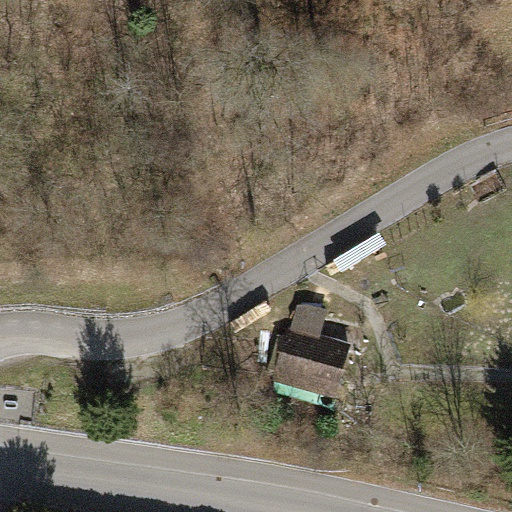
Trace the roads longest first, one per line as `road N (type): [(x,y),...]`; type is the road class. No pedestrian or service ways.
road 1 (residential): [(0,350),(16,342),(154,342),(351,241),(457,159),(511,142)]
road 2 (residential): [(24,474),(262,511)]
